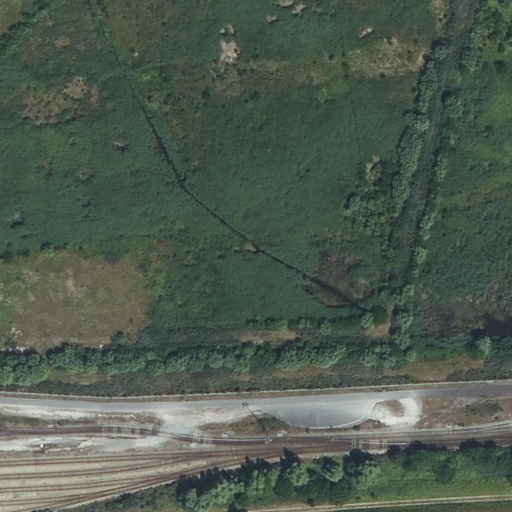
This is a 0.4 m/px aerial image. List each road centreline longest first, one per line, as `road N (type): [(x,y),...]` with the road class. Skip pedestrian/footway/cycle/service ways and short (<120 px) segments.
road 1 (track): [(470,0),(391,309),(377,329),(0,345)]
road 2 (track): [(284,511),(511,500)]
